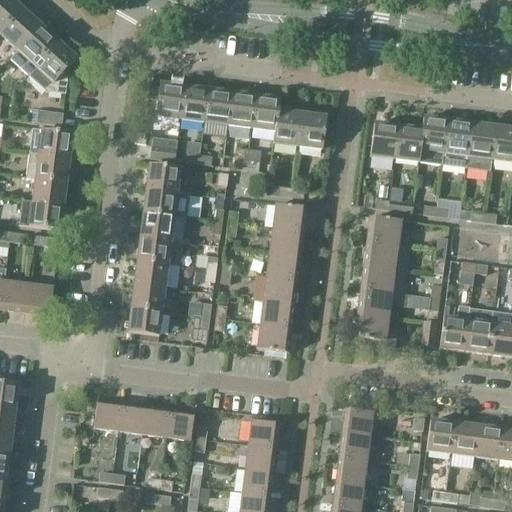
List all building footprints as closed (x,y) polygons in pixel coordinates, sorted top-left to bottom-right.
[(0,0),(0,35),(22,12),(8,0),(0,0)] [(39,28),(22,12),(0,35),(0,36),(17,52),(39,28)] [(57,44),(39,28),(17,52),(17,53),(9,61),(26,77),(57,44)] [(76,61),(57,44),(26,77),(45,94),(65,97),(67,79),(63,75),(76,61)] [(155,119),(179,122),(183,89),(159,86),(155,119)] [(207,92),(183,89),(179,122),(203,125),(207,92)] [(203,125),(226,128),(231,95),(207,92),(203,125)] [(226,128),(250,131),(255,98),(231,95),(226,128)] [(250,131),(274,134),(278,101),(255,98),(250,131)] [(279,101),(278,101),(274,134),(272,146),(296,149),(300,116),(278,113),(279,101)] [(38,113),(36,126),(61,129),(62,116),(38,113)] [(300,116),(296,149),(321,152),(325,119),(300,116)] [(445,123),(421,119),(420,132),(417,164),(439,167),(445,123)] [(469,126),(445,123),(439,167),(463,170),(469,126)] [(373,125),(369,158),(392,161),(396,128),(373,125)] [(492,129),(469,126),(463,170),(487,173),(488,162),(492,129)] [(392,161),(417,164),(420,132),(419,132),(419,131),(396,128),(392,161)] [(488,162),(511,164),(511,131),(492,129),(488,162)] [(41,132),(38,157),(69,161),(72,136),(41,132)] [(136,136),(134,147),(145,149),(146,138),(136,136)] [(149,161),(174,164),(176,143),(152,140),(149,161)] [(25,180),(34,181),(65,185),(69,161),(38,157),(28,156),(25,180)] [(186,156),(185,165),(197,167),(199,157),(186,156)] [(211,159),(199,157),(197,167),(210,168),(211,159)] [(246,164),(234,162),(233,171),(245,173),(246,164)] [(259,165),(246,164),(245,173),(257,174),(259,165)] [(148,167),(145,191),(176,196),(179,171),(148,167)] [(217,188),(226,189),(227,177),(218,176),(217,188)] [(34,181),(31,205),(62,209),(65,185),(34,181)] [(290,191),(266,188),(265,197),(289,200),(290,191)] [(145,191),(142,215),(173,219),(176,196),(145,191)] [(303,193),(290,191),(289,200),(302,202),(303,193)] [(374,211),(386,213),(387,204),(376,202),(374,211)] [(62,209),(31,205),(31,204),(22,203),(18,228),(59,233),(62,209)] [(400,205),(387,204),(386,213),(399,215),(400,205)] [(306,211),(275,207),(271,232),(303,235),(306,211)] [(422,218),(433,219),(434,210),(423,208),(422,218)] [(433,219),(447,221),(448,211),(434,210),(433,219)] [(213,212),(212,224),(221,225),(223,213),(213,212)] [(482,216),(463,213),(462,223),(481,225),(482,216)] [(229,214),(227,226),(236,227),(238,215),(229,214)] [(170,243),(173,219),(142,215),(139,239),(170,243)] [(495,218),(482,216),(481,225),(494,227),(495,218)] [(369,219),(366,243),(397,247),(400,223),(369,219)] [(219,238),(221,225),(212,224),(210,236),(219,238)] [(235,239),(236,227),(227,226),(225,238),(235,239)] [(271,232),(268,255),(299,259),(303,235),(271,232)] [(10,235),(0,233),(0,243),(9,244),(10,235)] [(22,237),(10,235),(9,244),(21,246),(22,237)] [(139,239),(136,263),(167,267),(169,254),(182,256),(184,245),(170,243),(139,239)] [(45,249),(57,251),(58,241),(46,240),(45,249)] [(437,241),(436,252),(445,253),(446,242),(437,241)] [(366,243),(363,267),(404,273),(408,248),(397,247),(366,243)] [(444,262),(445,253),(436,252),(433,276),(442,277),(444,262)] [(268,255),(265,279),(296,283),(299,259),(268,255)] [(207,259),(206,271),(215,273),(217,261),(207,259)] [(221,273),(230,275),(232,263),(222,261),(221,273)] [(136,263),(133,287),(164,290),(167,267),(136,263)] [(472,276),(473,273),(473,267),(462,265),(461,274),(472,276)] [(363,267),(360,291),(401,296),(404,273),(363,267)] [(487,268),(473,267),(473,273),(472,276),(485,277),(487,268)] [(194,273),(192,284),(204,285),(204,284),(206,271),(194,270),(194,273)] [(213,285),(215,273),(206,271),(204,284),(213,285)] [(228,287),(230,275),(221,273),(219,286),(228,287)] [(293,307),(296,283),(265,279),(262,303),(293,307)] [(28,288),(4,284),(0,312),(24,315),(28,288)] [(161,314),(164,290),(133,287),(130,310),(161,314)] [(52,291),(28,288),(24,315),(48,318),(52,291)] [(431,288),(430,300),(439,301),(440,289),(431,288)] [(400,308),(401,296),(360,291),(357,315),(388,319),(389,307),(400,308)] [(437,314),(439,301),(430,300),(428,313),(437,314)] [(252,326),(259,327),(290,331),(293,307),(262,303),(255,302),(252,326)] [(193,318),(209,320),(210,307),(201,306),(200,318),(193,318)] [(217,308),(215,321),(224,322),(226,309),(217,308)] [(161,314),(130,310),(127,335),(158,339),(161,314)] [(439,351),(463,354),(468,313),(468,312),(458,310),(457,322),(443,320),(439,351)] [(491,316),(468,313),(463,354),(486,357),(491,316)] [(510,360),(511,341),(511,316),(491,314),(486,357),(510,360)] [(386,332),(388,319),(357,315),(354,340),(379,343),(378,348),(394,350),(396,334),(386,332)] [(206,344),(209,320),(193,318),(190,342),(206,344)] [(222,334),(224,322),(215,321),(213,333),(222,334)] [(420,348),(432,350),(436,325),(423,324),(420,348)] [(287,355),(290,331),(259,327),(256,351),(287,355)] [(0,408),(15,411),(18,387),(14,386),(14,381),(0,378),(0,408)] [(121,407),(96,403),(93,431),(118,434),(121,407)] [(118,434),(142,437),(145,410),(121,407),(118,434)] [(0,408),(0,432),(12,434),(15,411),(0,408)] [(142,437),(166,440),(169,413),(145,410),(142,437)] [(344,411),(341,436),(369,439),(372,415),(344,411)] [(193,416),(169,413),(166,440),(189,443),(193,416)] [(414,420),(413,433),(422,434),(423,422),(414,420)] [(425,453),(450,457),(454,425),(429,422),(425,453)] [(250,424),(247,448),(275,451),(278,427),(250,424)] [(477,429),(454,425),(450,457),(473,460),(477,429)] [(197,429),(196,441),(205,442),(206,430),(197,429)] [(473,460),(497,463),(501,432),(477,429),(473,460)] [(0,456),(9,458),(12,434),(0,432),(0,456)] [(511,432),(501,432),(497,463),(511,464),(511,432)] [(366,463),(369,439),(341,436),(338,460),(366,463)] [(203,455),(205,442),(196,441),(194,454),(203,455)] [(272,475),(275,451),(247,448),(244,471),(272,475)] [(0,481),(6,482),(9,458),(0,456),(0,481)] [(409,457),(408,468),(417,470),(419,458),(409,457)] [(363,486),(366,463),(338,460),(335,483),(363,486)] [(417,470),(408,468),(406,481),(415,482),(417,470)] [(244,471),(241,495),(269,499),(272,475),(244,471)] [(98,484),(111,486),(112,477),(99,475),(98,484)] [(124,478),(112,477),(111,486),(123,487),(124,478)] [(191,477),(190,488),(199,490),(200,478),(191,477)] [(147,481),(146,490),(159,492),(160,483),(147,481)] [(159,492),(170,493),(172,484),(160,483),(159,492)] [(359,510),(363,486),(335,483),(332,507),(359,510)] [(197,502),(199,490),(190,488),(188,501),(197,502)] [(96,499),(109,501),(111,492),(97,490),(96,499)] [(403,504),(402,511),(411,511),(414,493),(402,491),(401,504),(403,504)] [(491,511),(492,502),(493,494),(493,493),(482,491),(481,497),(469,495),(467,508),(491,511)] [(122,493),(111,492),(109,501),(121,503),(122,493)] [(433,494),(431,503),(443,505),(445,496),(433,494)] [(492,502),(491,511),(501,511),(511,511),(511,496),(493,494),(492,502)] [(241,495),(239,511),(266,511),(269,499),(241,495)] [(144,506),(156,507),(158,498),(145,496),(144,506)] [(457,497),(445,496),(443,505),(456,506),(457,497)] [(170,499),(158,498),(156,507),(168,509),(170,499)]
